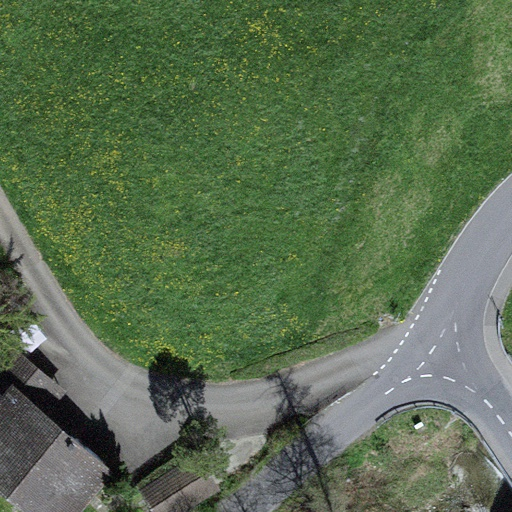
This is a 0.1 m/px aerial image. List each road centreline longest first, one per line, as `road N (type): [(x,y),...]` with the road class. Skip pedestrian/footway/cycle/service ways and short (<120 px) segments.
road 1 (unclassified): [(454,340),(340,424),(249,511)]
road 2 (unclassified): [(511,217),(483,258),(454,340)]
